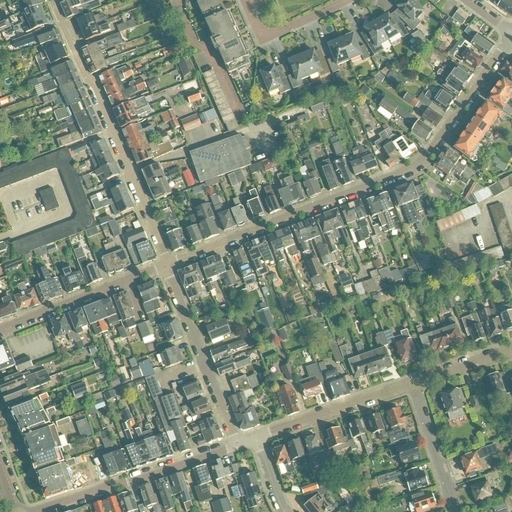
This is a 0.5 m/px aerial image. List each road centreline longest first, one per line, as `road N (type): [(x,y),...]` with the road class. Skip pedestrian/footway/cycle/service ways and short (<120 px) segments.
road 1 (residential): [(166,266),(411,170),(511,38)]
road 2 (residential): [(53,0),(166,266)]
road 3 (residential): [(236,446),(35,511)]
road 4 (residential): [(236,446),(166,266)]
road 5 (residential): [(0,331),(166,266)]
road 6 (residential): [(412,384),(256,438)]
road 7 (residential): [(176,0),(194,43),(218,61),(244,120)]
road 8 (residential): [(246,0),(263,40),(350,0)]
road 9 (residential): [(455,511),(412,384)]
